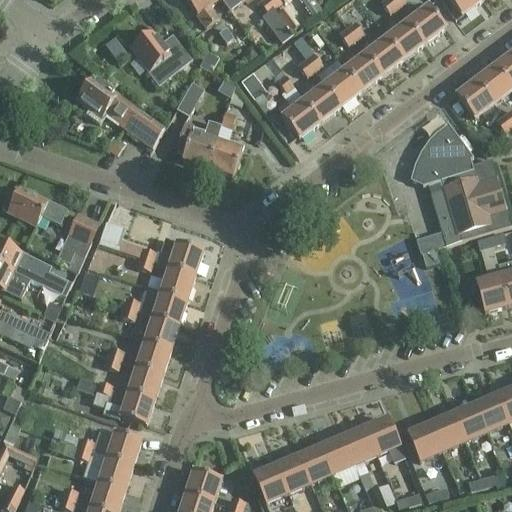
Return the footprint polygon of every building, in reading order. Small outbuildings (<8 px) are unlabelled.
[(209,11),(221,2),(218,0),(182,0),(206,32),(219,23),(209,11)] [(282,48),(293,39),(273,13),(274,12),(266,0),(259,6),(268,17),(262,21),(282,48)] [(300,0),(301,0),(315,20),(322,15),(311,0),(300,0)] [(388,1),(398,14),(406,7),(400,0),(388,0),(389,1),(388,1)] [(479,0),(446,0),(461,20),(483,4),(479,0)] [(398,14),(388,1),(381,7),(390,20),(398,14)] [(407,26),(424,48),(445,32),(428,10),(424,13),(418,6),(410,13),(415,20),(407,26)] [(286,11),(278,17),(291,34),(299,28),(286,11)] [(424,48),(407,26),(386,42),(403,64),(424,48)] [(347,33),(356,45),(365,39),(356,27),(347,33)] [(218,37),(226,49),(234,43),(225,32),(218,37)] [(356,45),(347,33),(339,39),(348,51),(356,45)] [(173,39),(161,48),(152,36),(130,52),(160,90),(192,65),(173,39)] [(366,57),(383,80),(403,64),(386,42),(366,57)] [(355,63),(370,54),(364,44),(349,53),(355,63)] [(208,55),(199,70),(211,77),(220,62),(208,55)] [(511,56),(495,69),(511,91),(511,56)] [(345,73),(362,95),(383,80),(366,57),(345,73)] [(323,69),(314,58),(306,65),(315,77),(323,69)] [(282,77),(272,63),(264,69),(271,78),(274,83),(282,77)] [(315,77),(306,65),(298,71),(307,83),(315,77)] [(511,94),(511,91),(495,69),(476,84),(494,108),(511,94)] [(362,95),(345,73),(324,89),(341,111),(362,95)] [(253,77),(242,85),(254,102),(266,94),(260,86),(253,77)] [(285,99),(294,92),(285,80),(276,87),(285,99)] [(152,154),(164,133),(128,107),(93,82),(77,104),(89,112),(85,118),(99,128),(103,123),(102,122),(105,118),(120,128),(119,130),(152,154)] [(494,108),(476,84),(456,99),(474,123),(494,108)] [(204,94),(192,87),(176,114),(189,121),(204,94)] [(303,105),(320,127),(341,111),(324,89),(303,105)] [(320,127),(303,105),(282,121),(299,143),(320,127)] [(503,120),(511,131),(511,113),(511,114),(503,120)] [(222,130),(221,131),(231,134),(236,120),(225,116),(221,129),(222,130)] [(511,131),(503,120),(495,126),(511,147),(511,131)] [(222,130),(221,129),(208,125),(205,135),(193,131),(184,128),(175,155),(184,158),(182,164),(207,172),(217,146),(221,131),(222,130)] [(425,189),(423,190),(422,190),(422,191),(432,188),(474,176),(472,170),(471,164),(473,162),(447,127),(446,128),(449,131),(437,140),(431,145),(423,157),(422,158),(417,170),(413,184),(425,189)] [(113,141),(106,152),(117,159),(124,148),(113,141)] [(242,154),(217,146),(207,172),(233,181),(242,154)] [(490,237),(511,231),(491,165),(472,170),(474,176),(432,188),(440,212),(436,213),(447,250),(490,237)] [(56,226),(62,214),(48,207),(19,193),(15,202),(9,199),(2,214),(8,216),(8,217),(36,231),(42,219),(56,226)] [(89,248),(98,230),(80,221),(71,239),(89,248)] [(507,247),(504,237),(489,242),(492,251),(507,247)] [(492,251),(489,242),(477,245),(480,255),(492,251)] [(168,272),(195,281),(203,255),(166,243),(161,257),(172,260),(168,272)] [(0,269),(13,276),(42,291),(51,272),(0,246),(0,269)] [(139,263),(142,253),(121,246),(118,256),(139,263)] [(153,267),(157,257),(142,253),(139,263),(153,267)] [(435,254),(422,258),(426,271),(439,267),(435,254)] [(74,279),(78,265),(65,261),(61,275),(74,279)] [(153,267),(139,263),(136,272),(150,277),(153,267)] [(9,285),(13,276),(0,269),(0,293),(21,303),(26,293),(9,285)] [(195,281),(168,272),(160,297),(187,306),(195,281)] [(65,302),(73,285),(56,276),(47,294),(65,302)] [(511,278),(500,281),(508,310),(511,308),(511,278)] [(508,310),(500,281),(476,288),(484,317),(508,310)] [(187,306),(160,297),(152,322),(179,331),(187,306)] [(102,306),(137,317),(140,307),(126,302),(123,311),(102,304),(102,306)] [(137,317),(102,306),(99,315),(134,326),(137,317)] [(0,326),(35,343),(46,348),(49,339),(11,321),(0,316),(0,326)] [(179,331),(152,322),(144,347),(171,355),(179,331)] [(35,343),(0,326),(0,337),(31,352),(35,343)] [(171,355),(144,347),(136,371),(163,380),(171,355)] [(107,362),(122,367),(125,357),(110,352),(107,362)] [(119,376),(122,367),(107,362),(104,371),(119,376)] [(0,378),(14,385),(19,376),(0,367),(0,378)] [(163,380),(136,371),(128,396),(155,405),(163,380)] [(128,396),(113,391),(99,387),(96,397),(108,401),(106,406),(123,412),(119,422),(146,430),(155,405),(128,396)] [(511,426),(511,394),(497,401),(508,428),(511,426)] [(2,413),(15,419),(20,407),(7,401),(2,413)] [(475,410),(486,438),(508,428),(497,401),(475,410)] [(486,438),(475,410),(453,420),(464,447),(486,438)] [(431,429),(442,457),(464,447),(453,420),(431,429)] [(365,434),(377,461),(391,455),(396,465),(395,465),(401,478),(409,474),(388,424),(365,434)] [(442,457),(431,429),(408,439),(420,466),(442,457)] [(377,461),(365,434),(344,443),(355,470),(377,461)] [(106,462),(133,471),(141,446),(115,437),(106,462)] [(77,452),(92,457),(95,448),(80,443),(77,452)] [(322,452),(334,479),(355,470),(344,443),(322,452)] [(33,472),(37,463),(4,447),(0,454),(0,478),(9,460),(33,472)] [(74,462),(89,467),(92,457),(77,452),(65,449),(62,458),(74,462)] [(334,479),(322,452),(299,462),(311,489),(334,479)] [(98,487),(125,496),(133,471),(106,462),(98,487)] [(277,471),(289,499),(311,489),(299,462),(277,471)] [(289,499),(277,471),(254,481),(266,508),(289,499)] [(185,498),(214,507),(222,484),(193,474),(185,498)] [(369,476),(360,480),(365,493),(375,489),(369,476)] [(497,490),(495,480),(482,483),(484,493),(497,490)] [(484,493),(482,483),(468,487),(471,497),(484,493)] [(312,506),(337,495),(332,485),(308,496),(312,506)] [(119,511),(125,496),(98,487),(90,511),(119,511)] [(16,511),(25,494),(13,488),(0,511),(16,511)] [(388,488),(378,492),(386,511),(396,508),(388,488)] [(52,499),(75,507),(78,497),(55,489),(52,499)] [(434,496),(436,506),(450,502),(447,492),(434,496)] [(180,511),(212,511),(214,507),(185,498),(180,511)] [(406,502),(408,511),(409,511),(422,508),(420,498),(406,502)] [(90,511),(75,507),(52,499),(51,500),(61,503),(58,511),(59,511),(90,511)] [(244,511),(246,507),(231,502),(228,511),(244,511)]
